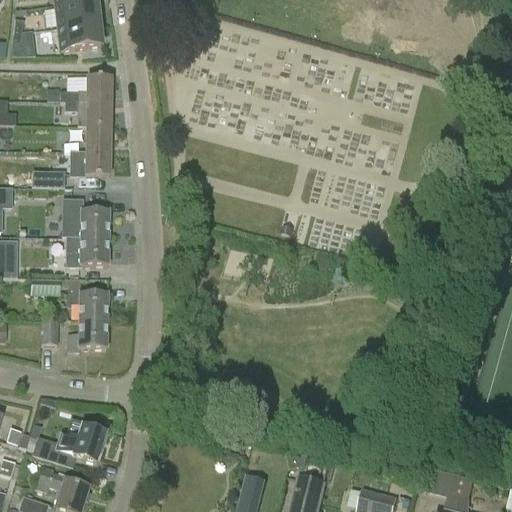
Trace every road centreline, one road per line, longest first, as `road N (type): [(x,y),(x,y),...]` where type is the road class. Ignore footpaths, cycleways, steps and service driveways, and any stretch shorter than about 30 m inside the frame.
road 1 (residential): [(145,397),(147,169),(126,0)]
road 2 (residential): [(145,397),(0,374)]
